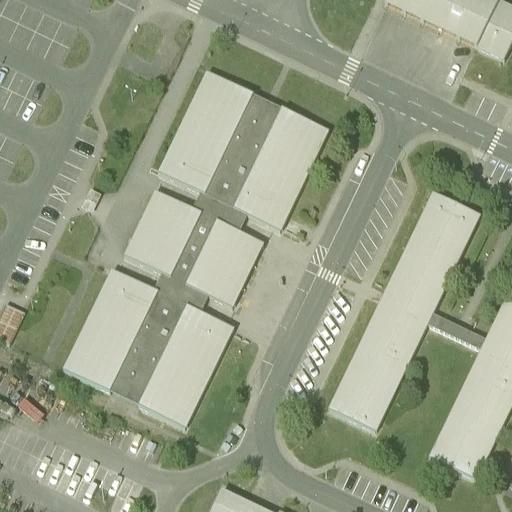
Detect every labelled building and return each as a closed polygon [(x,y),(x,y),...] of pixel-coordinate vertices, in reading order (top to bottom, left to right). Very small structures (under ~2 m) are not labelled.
[(511,42),(511,16),(478,0),(392,0),(387,14),(501,70),(511,42)] [(252,104),(204,82),(159,182),(208,203),(252,104)] [(328,137),(282,118),(240,222),(286,241),(328,137)] [(479,223),(429,199),(327,418),(373,443),(479,223)] [(200,226),(156,204),(127,265),(170,286),(200,226)] [(260,255),(217,236),(191,296),(234,315),(260,255)] [(156,304),(111,283),(65,377),(110,399),(156,304)] [(511,412),(511,285),(427,465),(476,489),(511,412)] [(0,312),(0,343),(9,347),(21,313),(2,307),(0,312)] [(231,340),(186,320),(142,419),(187,439),(231,340)] [(252,511),(224,498),(217,511),(252,511)]
